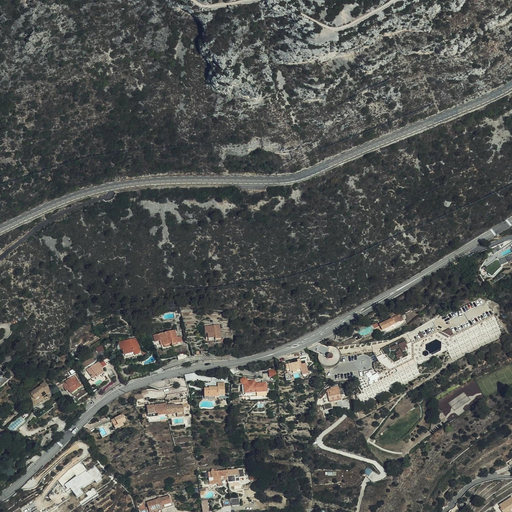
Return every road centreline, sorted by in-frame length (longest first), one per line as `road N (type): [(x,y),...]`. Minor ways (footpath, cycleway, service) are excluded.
road 1 (secondary): [(0,498),(113,394),(292,346),(471,244)]
road 2 (secondary): [(0,229),(55,202),(132,181),(292,179),(511,83)]
road 3 (unknown): [(310,337),(319,356),(359,355),(491,307)]
road 4 (track): [(110,186),(108,194),(54,215),(0,257)]
road 5 (track): [(274,0),(332,29),(393,0)]
